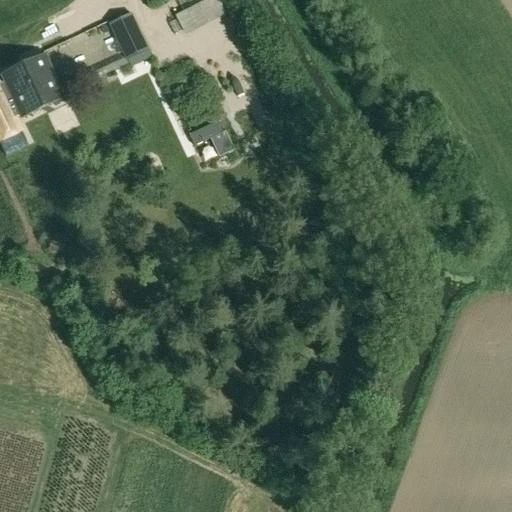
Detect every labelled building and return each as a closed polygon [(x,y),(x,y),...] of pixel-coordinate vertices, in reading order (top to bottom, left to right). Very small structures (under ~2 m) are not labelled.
[(221,0),(202,0),(173,15),(183,35),(228,12),(221,0)] [(148,50),(150,50),(133,13),(110,24),(131,68),(152,58),(148,50)] [(2,84),(0,82),(0,81),(0,141),(23,131),(17,118),(20,117),(21,120),(66,98),(46,54),(3,74),(0,75),(0,76),(3,83),(2,84)] [(80,109),(61,115),(69,142),(87,136),(80,109)] [(18,160),(37,148),(27,133),(8,145),(18,160)] [(230,163),(243,158),(238,147),(226,152),(230,163)]
